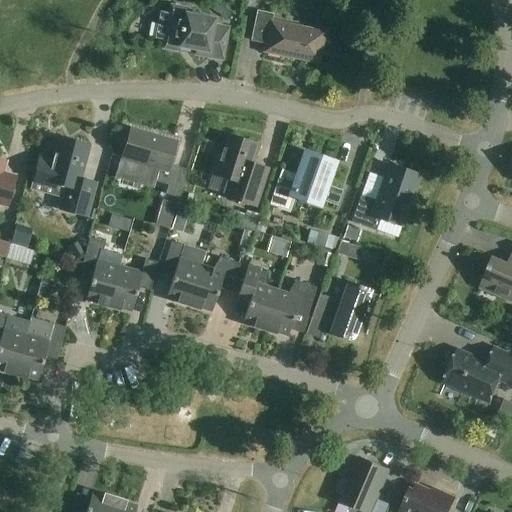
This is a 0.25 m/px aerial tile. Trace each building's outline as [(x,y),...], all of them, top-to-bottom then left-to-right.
[(210,0),(207,0),(204,5),(226,19),(231,13),(210,0)] [(215,19),(186,13),(187,8),(171,5),(169,14),(160,12),(155,38),(164,40),(163,49),(179,52),(180,47),(195,50),(194,55),(222,60),(228,28),(213,25),(215,19)] [(318,63),(325,33),(271,21),(272,15),(257,12),(252,40),(266,43),(264,52),(318,63)] [(178,198),(186,170),(169,165),(176,142),(131,128),(122,158),(157,169),(153,181),(168,185),(166,194),(178,198)] [(256,207),(268,169),(258,165),(255,159),(259,145),(228,135),(222,154),(215,157),(210,173),(229,180),(224,196),(256,207)] [(80,179),(89,146),(59,138),(53,160),(40,156),(33,185),(57,191),(60,195),(63,196),(60,209),(87,217),(95,183),(80,179)] [(327,185),(335,162),(306,152),(298,175),(281,169),(269,205),(289,212),(294,197),(320,206),(322,201),(337,206),(342,191),(327,185)] [(0,159),(0,204),(8,207),(16,176),(0,172),(0,160),(0,159)] [(418,203),(413,194),(420,175),(389,164),(376,201),(361,195),(351,222),(376,231),(380,219),(402,226),(408,208),(418,203)] [(164,201),(162,201),(155,223),(169,227),(176,205),(164,201)] [(177,210),(172,227),(183,231),(188,214),(177,210)] [(255,232),(261,214),(252,211),(246,230),(255,232)] [(255,232),(262,235),(264,235),(267,225),(258,222),(255,232)] [(17,227),(13,244),(26,247),(30,230),(17,227)] [(358,244),(363,233),(349,228),(345,240),(358,244)] [(260,242),(262,235),(255,232),(253,240),(260,242)] [(318,233),(315,245),(316,245),(334,250),(335,251),(339,238),(320,233),(318,233)] [(108,308),(119,266),(100,261),(105,242),(90,238),(80,272),(92,275),(86,300),(108,306),(107,308),(108,308)] [(171,241),(162,270),(174,273),(166,297),(188,304),(188,307),(201,266),(206,253),(184,245),(171,241)] [(0,257),(6,259),(10,245),(0,242),(0,257)] [(77,259),(84,255),(78,243),(70,247),(77,259)] [(335,257),(332,256),(321,253),(318,265),(331,269),(335,257)] [(201,266),(188,307),(189,307),(189,305),(211,312),(219,288),(231,292),(240,264),(220,257),(213,269),(201,266)] [(511,265),(494,258),(481,288),(511,301),(511,265)] [(119,266),(108,308),(109,308),(109,306),(131,312),(138,288),(150,291),(157,262),(145,259),(141,272),(119,266)] [(264,331),(278,290),(266,286),(268,273),(247,266),(238,294),(250,298),(243,322),(264,329),(264,331)] [(278,290),(264,331),(265,331),(266,329),(287,336),(295,313),(307,316),(316,288),(295,281),(288,293),(278,290)] [(375,307),(381,293),(347,281),(340,301),(320,294),(311,318),(324,322),(322,327),(330,330),(329,334),(353,342),(357,332),(366,335),(370,321),(375,307)] [(0,313),(0,370),(14,374),(14,376),(30,322),(7,315),(0,313)] [(30,322),(14,376),(15,377),(16,374),(38,380),(44,356),(56,360),(65,327),(53,324),(31,318),(30,322)] [(511,385),(511,354),(495,347),(489,362),(458,349),(443,383),(490,403),(500,380),(511,385)] [(366,511),(371,511),(390,470),(360,458),(350,482),(344,479),(340,481),(337,488),(339,492),(344,494),(341,501),(366,511)] [(439,494),(417,484),(410,499),(407,497),(400,511),(449,511),(455,498),(440,491),(439,494)] [(72,511),(73,511),(72,511),(110,511),(115,497),(115,496),(114,499),(92,492),(90,499),(85,511),(72,511)] [(115,497),(110,511),(134,511),(137,506),(115,499),(116,497),(115,497)]
